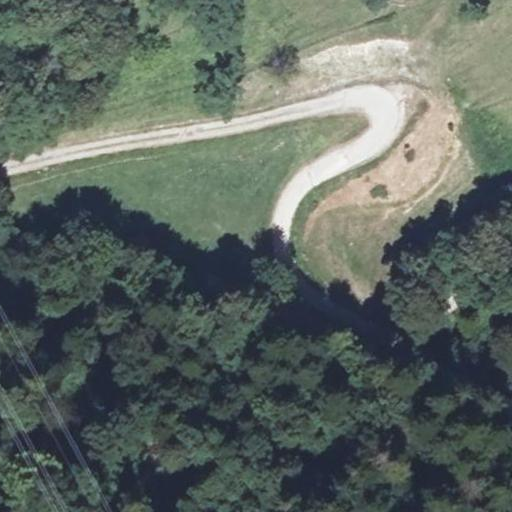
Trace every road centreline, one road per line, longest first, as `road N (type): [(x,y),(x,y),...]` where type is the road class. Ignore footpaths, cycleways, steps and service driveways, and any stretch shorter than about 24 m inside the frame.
road 1 (track): [(0,169),(231,128),(364,92),(385,104),(380,140),(294,186),(276,219),(277,248),(314,304),(402,354)]
road 2 (track): [(402,354),(511,405)]
